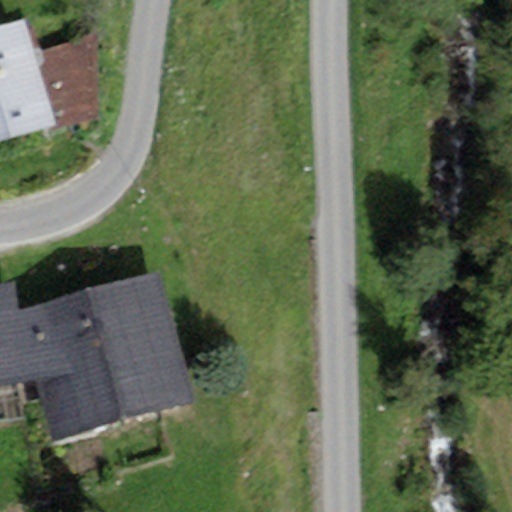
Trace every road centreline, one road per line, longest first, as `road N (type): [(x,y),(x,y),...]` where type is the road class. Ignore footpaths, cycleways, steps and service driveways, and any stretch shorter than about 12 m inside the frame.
road 1 (residential): [(341,511),(330,0)]
road 2 (residential): [(153,0),(131,144),(118,170),(73,206),(0,225)]
